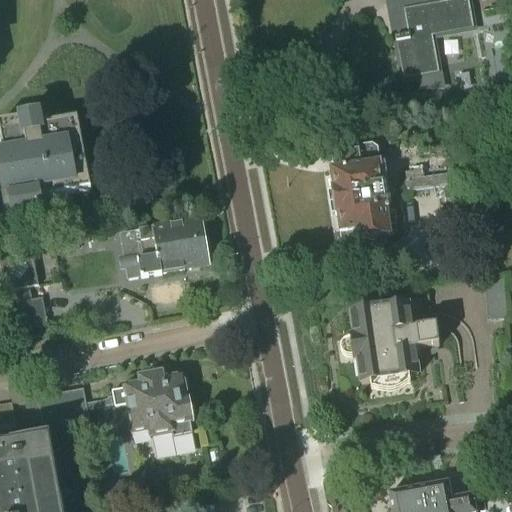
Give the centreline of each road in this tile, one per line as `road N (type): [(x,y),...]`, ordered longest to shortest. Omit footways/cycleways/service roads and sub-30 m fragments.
road 1 (residential): [(200,0),(260,319)]
road 2 (residential): [(0,372),(260,319)]
road 3 (residential): [(287,463),(511,430)]
road 4 (residential): [(260,319),(287,463)]
